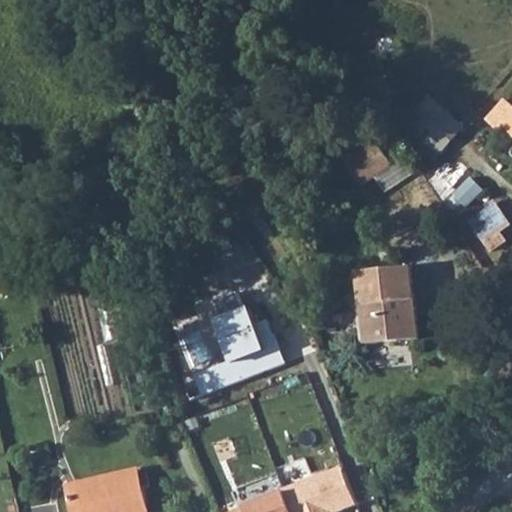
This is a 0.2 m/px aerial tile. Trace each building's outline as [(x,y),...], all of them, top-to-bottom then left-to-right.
[(511,110),(502,102),(483,123),(497,134),(501,127),(511,136),(511,110)] [(454,130),(425,106),(407,123),(438,151),(454,130)] [(346,168),(377,150),(371,142),(341,161),(346,168)] [(387,166),(377,150),(346,168),(357,187),(387,166)] [(472,220),(493,250),(511,236),(511,218),(499,200),(472,220)] [(415,339),(406,267),(355,273),(361,344),(415,339)] [(202,375),(208,392),(288,362),(272,321),(259,327),(252,307),(249,309),(241,291),(220,299),(226,316),(221,319),(237,360),(202,375)] [(289,490),(231,511),(343,511),(362,504),(346,465),(288,487),(289,490)] [(142,511),(132,468),(60,484),(67,511),(142,511)] [(282,474),(239,489),(245,504),(287,489),(282,474)]
